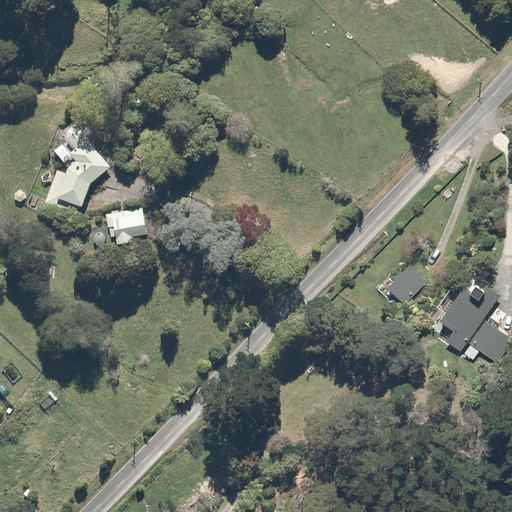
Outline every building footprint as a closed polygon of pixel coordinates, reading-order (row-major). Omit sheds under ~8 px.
[(90,189),(109,173),(76,132),(69,132),(65,136),(64,142),(72,153),(67,158),(72,165),(69,169),(66,171),(64,178),(52,174),(40,208),(72,220),(80,215),(90,189)] [(120,218),(100,218),(100,250),(141,249),(141,229),(141,219),(132,219),(132,214),(121,214),(120,218)] [(389,273),(362,302),(380,318),(407,289),(389,273)] [(449,285),(405,339),(434,362),(478,308),(449,285)] [(484,357),(465,339),(446,359),(465,377),(484,357)]
